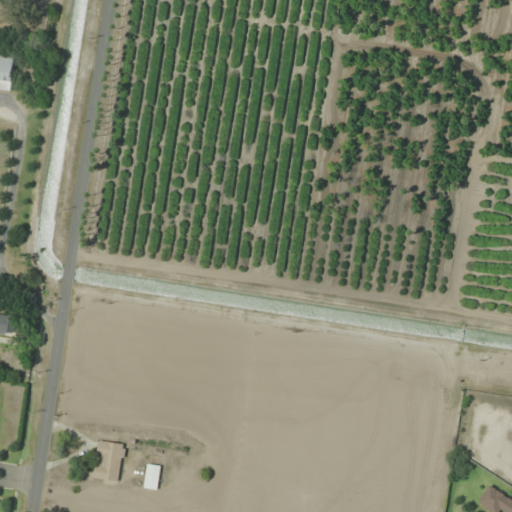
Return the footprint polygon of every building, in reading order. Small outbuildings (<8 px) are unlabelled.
[(0,89),(12,91),(17,50),(1,48),(3,35),(0,34),(0,89)] [(0,315),(0,331),(7,333),(10,318),(0,315)] [(121,482),(126,445),(100,441),(95,478),(121,482)] [(161,466),(148,464),(145,488),(158,490),(161,466)] [(511,511),(511,499),(490,487),(479,504),(492,511),(504,511),(505,511),(511,511)]
